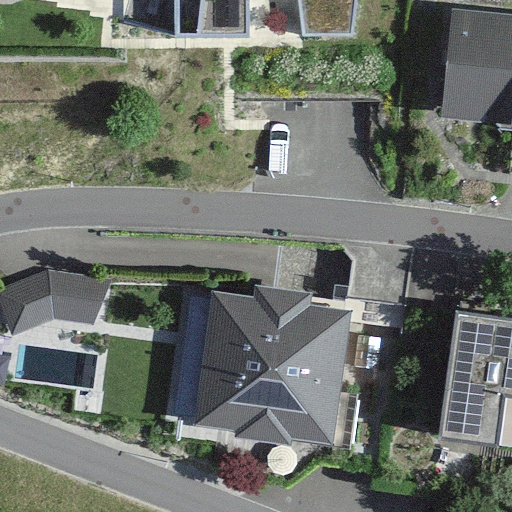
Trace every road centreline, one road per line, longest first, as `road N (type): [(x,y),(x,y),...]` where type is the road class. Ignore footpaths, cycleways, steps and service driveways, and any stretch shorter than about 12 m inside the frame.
road 1 (residential): [(0,218),(134,207),(289,214),(511,243)]
road 2 (residential): [(212,511),(0,430)]
